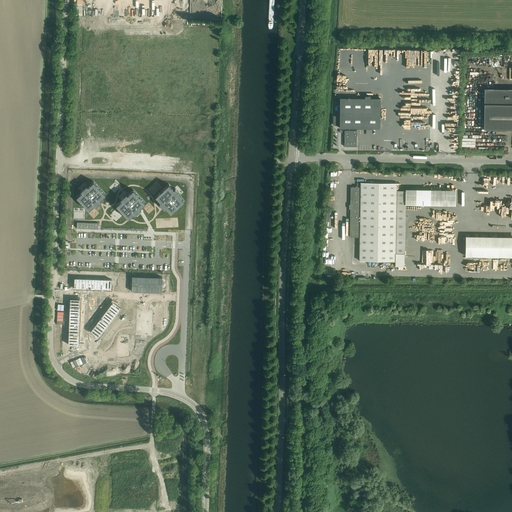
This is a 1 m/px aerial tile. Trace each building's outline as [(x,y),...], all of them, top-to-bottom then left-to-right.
[(118,49),(118,41),(91,40),(91,44),(88,44),(88,56),(117,57),(117,49),(118,49)] [(161,97),(212,99),(213,72),(162,70),(161,97)] [(511,88),(484,88),(483,128),(511,128),(511,88)] [(340,97),(339,128),(380,128),(380,98),(370,98),(370,96),(365,96),(365,98),(340,97)] [(159,101),(159,122),(211,124),(212,103),(159,101)] [(158,131),(114,130),(113,154),(134,155),(134,153),(157,153),(157,157),(185,158),(186,128),(158,127),(158,131)] [(356,146),(357,130),(344,130),(344,146),(356,146)] [(148,178),(149,168),(145,168),(145,167),(140,167),(140,178),(148,178)] [(169,179),(182,186),(187,177),(174,169),(169,179)] [(199,174),(198,181),(200,181),(200,184),(210,185),(210,175),(199,174)] [(82,191),(76,197),(78,198),(89,210),(94,205),(95,206),(101,201),(100,199),(106,194),(94,181),(88,186),(87,185),(81,190),(82,191)] [(395,261),(396,183),(360,182),(360,187),(350,187),(349,237),(359,237),(359,260),(364,260),(395,261)] [(168,184),(155,196),(160,201),(159,203),(164,209),(166,208),(171,213),(184,201),(179,195),(180,194),(175,188),(174,189),(168,184)] [(120,202),(116,205),(128,218),(134,213),(135,214),(141,209),(140,208),(145,203),(133,189),(128,194),(126,193),(120,199),(122,200),(120,202)] [(196,204),(208,208),(211,200),(199,196),(196,204)] [(192,203),(192,206),(195,206),(195,197),(186,197),(185,203),(192,203)] [(203,222),(208,218),(203,211),(198,216),(203,222)] [(176,235),(182,229),(174,221),(168,228),(176,235)] [(511,234),(469,234),(469,254),(511,254),(511,234)] [(196,239),(197,242),(198,242),(199,248),(208,247),(206,237),(196,239)] [(89,241),(85,244),(88,249),(93,246),(89,241)] [(132,276),(132,291),(162,292),(162,277),(132,276)] [(111,289),(111,279),(75,278),(74,287),(111,289)] [(80,299),(70,298),(68,344),(78,344),(80,299)] [(113,301),(91,331),(98,336),(120,307),(113,301)]
